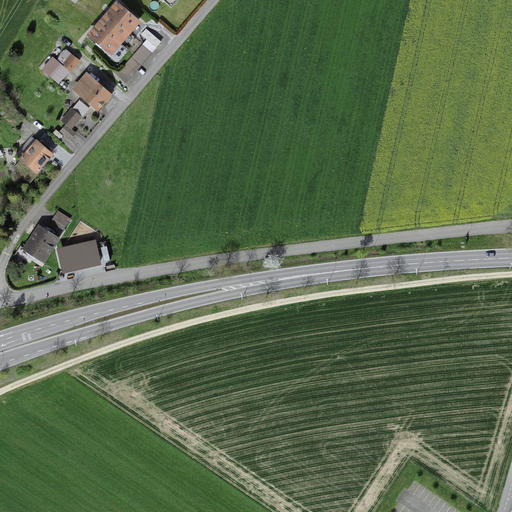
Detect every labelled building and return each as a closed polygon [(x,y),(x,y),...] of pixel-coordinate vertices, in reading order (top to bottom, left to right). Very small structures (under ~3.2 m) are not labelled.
[(137,22),(116,4),(107,15),(128,33),(137,22)] [(107,15),(98,25),(121,45),(119,43),(128,33),(107,15)] [(121,45),(98,25),(89,36),(97,43),(95,44),(100,49),(102,47),(110,54),(114,48),(116,50),(121,45)] [(145,31),(140,37),(154,49),(159,43),(145,31)] [(70,70),(77,62),(71,57),(64,65),(70,70)] [(96,109),(108,95),(86,76),(74,90),(96,109)] [(17,124),(22,118),(11,109),(6,114),(17,124)] [(70,128),(79,117),(71,111),(62,122),(70,128)] [(60,132),(69,140),(75,134),(65,126),(60,132)] [(49,150),(50,150),(39,140),(13,169),(13,170),(14,168),(30,182),(38,173),(36,171),(50,155),(47,152),(45,150),(47,148),(49,150)] [(56,212),(48,225),(60,232),(69,220),(56,212)] [(39,227),(24,250),(42,262),(57,239),(39,227)] [(62,273),(101,264),(96,240),(57,249),(62,273)]
